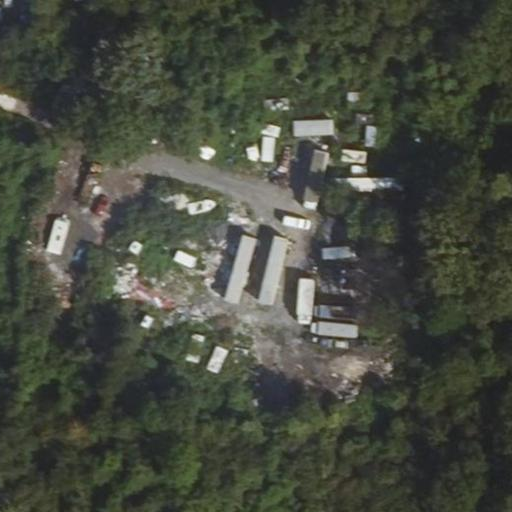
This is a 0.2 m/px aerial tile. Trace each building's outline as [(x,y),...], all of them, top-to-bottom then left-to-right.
[(345,94),(347,107),(366,105),(364,91),(345,94)] [(327,135),(332,96),(315,94),(311,133),(327,135)] [(286,178),(296,110),(283,108),(273,176),(286,178)] [(363,145),(375,146),(378,125),(365,123),(363,145)] [(262,125),(261,160),(272,161),(273,126),(262,125)] [(338,161),(363,162),(363,150),(339,148),(338,161)] [(331,190),(397,192),(397,178),(332,177),(331,190)] [(181,201),(180,213),(201,214),(202,203),(181,201)] [(10,210),(0,207),(0,228),(6,230),(10,210)] [(347,268),(317,269),(318,302),(348,301),(347,268)] [(175,275),(174,291),(193,293),(195,277),(175,275)] [(344,330),(343,305),(321,306),(322,331),(344,330)] [(188,333),(185,360),(197,362),(200,335),(188,333)] [(382,351),(407,351),(407,340),(382,341),(382,351)] [(392,368),(396,359),(372,349),(368,358),(392,368)]
